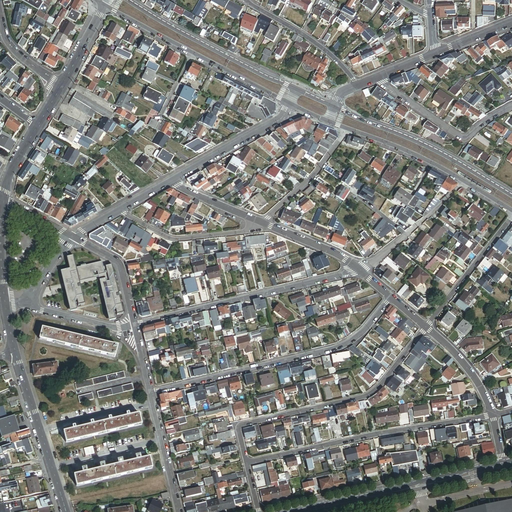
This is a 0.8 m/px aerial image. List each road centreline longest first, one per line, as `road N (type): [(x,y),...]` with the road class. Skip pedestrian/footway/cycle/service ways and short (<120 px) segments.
road 1 (residential): [(151,392),(334,348),(363,331),(390,297)]
road 2 (residential): [(246,463),(237,425),(372,393),(425,326)]
road 3 (residential): [(492,415),(246,463)]
road 4 (residential): [(133,324),(359,270)]
road 5 (secondary): [(105,5),(290,104)]
road 6 (tertiary): [(503,465),(299,511)]
road 7 (secondary): [(511,196),(419,142),(333,106)]
road 8 (secondary): [(296,89),(127,0)]
road 9 (residential): [(374,78),(463,140),(511,105)]
road 10 (residential): [(66,511),(14,353)]
road 11 (residential): [(118,210),(180,240),(262,222)]
road 12 (residential): [(359,85),(333,57),(243,0)]
road 13 (residential): [(169,180),(280,119),(290,104)]
road 14 (residential): [(425,326),(511,217)]
road 15 (residential): [(359,270),(465,182)]
road 16 (secondary): [(347,128),(465,182)]
road 17 (residential): [(262,222),(317,171),(347,128)]
road 18 (residential): [(179,511),(151,392)]
